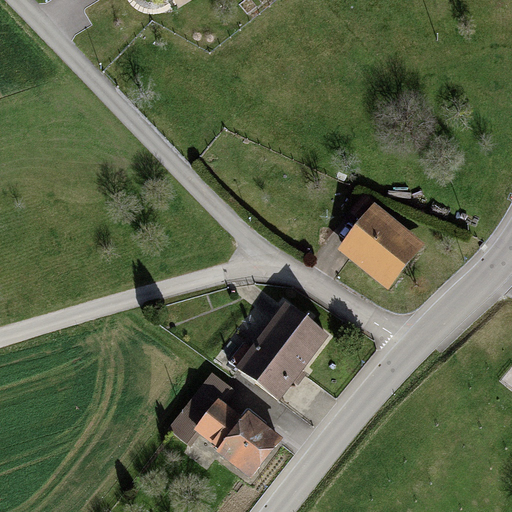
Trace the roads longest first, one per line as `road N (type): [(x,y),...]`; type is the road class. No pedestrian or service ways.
road 1 (residential): [(15,0),(263,262),(414,345)]
road 2 (track): [(263,262),(0,338)]
road 3 (secondary): [(414,345),(275,511)]
road 4 (secondary): [(511,242),(414,345)]
